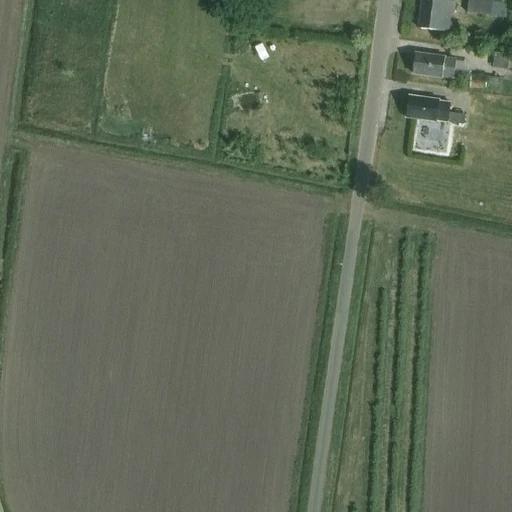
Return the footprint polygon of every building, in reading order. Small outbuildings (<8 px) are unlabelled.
[(286,0),(267,0),(265,19),(284,21),(286,0)] [(450,34),(452,16),(454,2),(432,0),(422,0),(419,31),(450,34)] [(492,3),(468,0),(466,16),(490,19),(492,3)] [(319,3),(319,27),(349,28),(350,4),(319,3)] [(415,54),(412,73),(468,81),(469,77),(470,71),(469,71),(454,69),(455,62),(456,60),(456,59),(415,54)] [(471,76),(471,78),(470,78),(469,89),(486,90),(487,77),(471,76)] [(499,91),(500,78),(490,77),(487,77),(486,90),(499,91)] [(476,124),(478,114),(450,111),(451,101),(410,96),(407,115),(476,124)]
